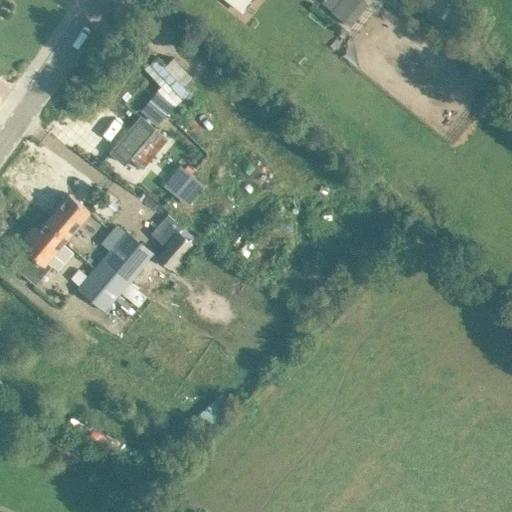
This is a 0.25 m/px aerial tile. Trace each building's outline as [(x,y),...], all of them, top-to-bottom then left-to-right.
[(318,0),(319,1),(320,0),(321,0),(332,9),(331,10),(350,25),(368,3),(364,0),(318,0)] [(436,0),(424,17),(445,33),(458,15),(439,0),(436,0)] [(157,53),(143,64),(174,104),(188,93),(157,53)] [(141,107),(156,119),(171,100),(156,88),(141,107)] [(140,116),(110,151),(124,163),(129,156),(142,167),(166,138),(140,116)] [(195,189),(207,176),(178,150),(166,163),(195,189)] [(69,193),(39,229),(48,237),(51,234),(61,243),(62,241),(63,242),(90,211),(69,193)] [(161,222),(152,234),(166,244),(156,255),(170,268),(192,244),(178,231),(176,234),(161,222)] [(74,251),(63,242),(62,241),(61,243),(51,234),(48,237),(39,229),(34,225),(18,243),(23,248),(10,262),(35,284),(52,265),(58,270),(74,251)] [(126,233),(103,260),(128,281),(152,254),(126,233)] [(103,260),(79,287),(105,309),(121,290),(139,305),(146,296),(128,281),(103,260)]
